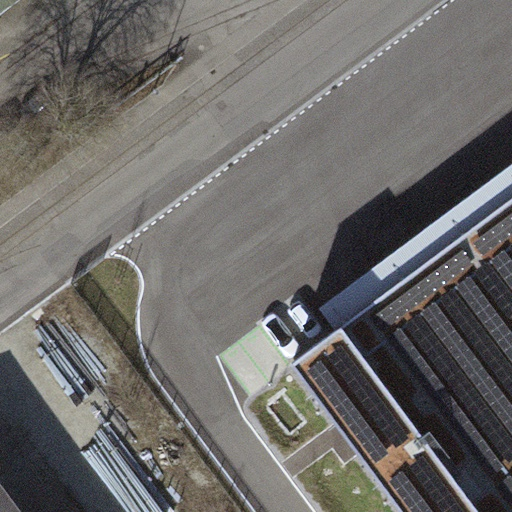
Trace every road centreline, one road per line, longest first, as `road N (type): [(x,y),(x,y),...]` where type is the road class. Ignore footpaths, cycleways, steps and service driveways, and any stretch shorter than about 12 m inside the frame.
road 1 (unclassified): [(0,293),(394,0)]
road 2 (unknown): [(419,511),(140,188)]
